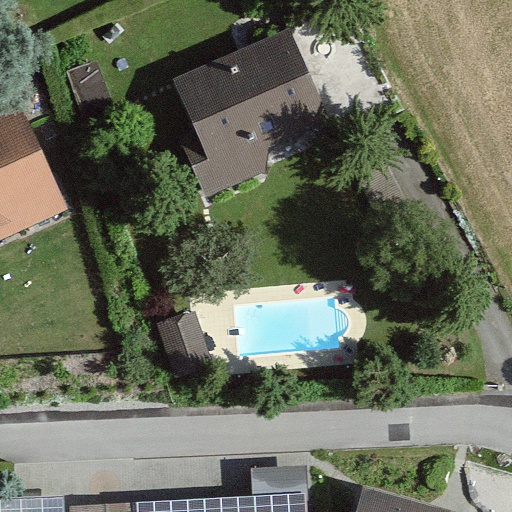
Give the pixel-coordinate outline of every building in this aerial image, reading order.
[(176,143),(203,201),(266,173),(259,157),(327,127),(287,37),(170,89),(192,137),(176,143)] [(0,101),(0,243),(63,213),(7,99),(0,101)] [(434,511),(359,493),(354,511),(434,511)] [(303,511),(302,495),(135,505),(135,511),(303,511)] [(0,499),(0,511),(59,511),(59,497),(0,499)]
